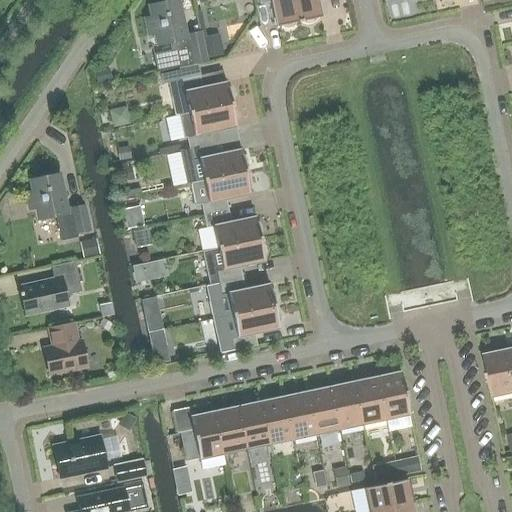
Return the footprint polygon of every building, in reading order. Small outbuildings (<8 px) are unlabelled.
[(206,62),(200,33),(187,36),(188,38),(183,39),(175,0),(150,5),(153,17),(144,19),(148,35),(156,33),(159,45),(174,42),(179,68),(198,64),(206,62)] [(296,23),(298,22),(293,0),(258,0),(259,5),(271,2),(276,27),(280,26),(280,27),(286,28),(291,27),(296,23)] [(293,0),(298,22),(301,22),(307,24),(312,23),(317,19),(316,18),(320,18),(316,0),(293,0)] [(199,76),(200,76),(198,64),(179,68),(182,80),(199,76)] [(170,95),(174,117),(179,116),(189,114),(231,105),(230,102),(231,102),(232,97),(231,91),(227,87),(226,83),(202,88),(199,76),(182,80),(174,82),(177,93),(170,95)] [(186,137),(188,149),(213,144),(211,132),(235,127),(235,123),(237,117),(236,112),(232,108),(231,108),(231,105),(189,114),(179,116),(183,138),(186,137)] [(188,149),(179,151),(186,185),(203,181),(245,172),(245,169),(247,164),(246,158),(242,154),(241,154),(240,150),(216,155),(213,144),(188,149)] [(208,202),(200,204),(203,216),(228,211),(225,199),(250,194),(249,190),(250,190),(251,185),(250,179),(246,175),(245,172),(203,181),(208,202)] [(26,194),(29,210),(37,208),(40,220),(55,217),(61,242),(77,238),(76,233),(89,231),(83,206),(71,209),(72,212),(64,213),(56,175),(31,180),(34,192),(26,194)] [(217,248),(259,239),(259,237),(261,231),(260,226),(256,221),(255,217),(230,223),(228,211),(203,216),(205,229),(213,227),(217,248)] [(209,285),(217,283),(217,284),(242,278),(240,267),(264,261),(263,258),(264,257),(266,252),(264,246),(261,242),(260,242),(259,239),(217,248),(217,249),(202,252),(209,285)] [(136,263),(139,281),(171,276),(168,257),(136,263)] [(18,287),(25,316),(68,307),(65,296),(81,292),(74,262),(51,267),(53,279),(18,287)] [(209,285),(205,286),(212,320),(274,307),(273,304),(274,304),(276,298),(274,293),(271,289),(270,289),(269,285),(245,290),(242,278),(217,284),(217,283),(209,285)] [(146,297),(155,362),(171,359),(163,295),(146,297)] [(274,307),(212,320),(219,354),(257,346),(254,334),(279,329),(278,325),(280,319),(279,314),(275,309),(274,310),(274,307)] [(77,341),(73,324),(48,329),(51,347),(43,349),(49,376),(86,368),(81,341),(77,341)] [(492,397),(511,393),(511,375),(507,350),(483,355),(492,397)] [(400,373),(376,378),(385,420),(409,415),(400,373)] [(362,425),(385,420),(376,378),(353,383),(362,425)] [(339,430),(362,425),(353,383),(330,388),(339,430)] [(316,435),(339,430),(330,388),(307,393),(316,435)] [(292,440),(316,435),(307,393),(283,397),(292,440)] [(260,402),(269,445),(292,440),(283,397),(260,402)] [(246,450),(269,445),(260,402),(237,407),(246,450)] [(222,455),(246,450),(237,407),(213,412),(222,455)] [(224,465),(222,455),(213,412),(189,417),(192,430),(179,433),(185,462),(198,459),(198,460),(199,460),(201,467),(205,470),(224,465)] [(106,469),(99,436),(52,446),(59,477),(81,472),(82,474),(106,469)] [(406,473),(424,468),(420,455),(403,460),(406,473)] [(145,478),(142,460),(112,466),(116,484),(145,478)] [(369,511),(371,511),(412,504),(407,480),(364,489),(369,511)] [(79,511),(76,511),(107,511),(126,508),(127,511),(146,507),(141,484),(76,498),(79,511)]
